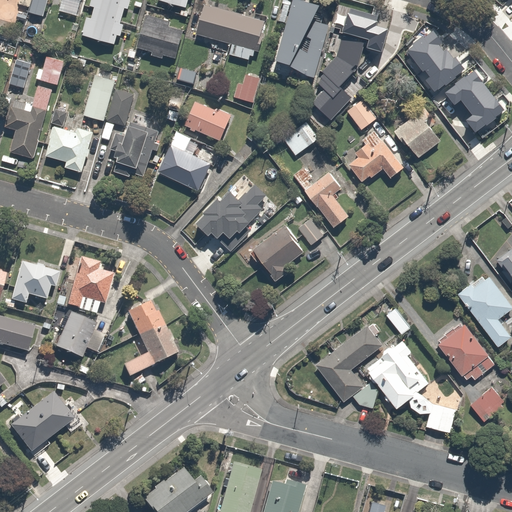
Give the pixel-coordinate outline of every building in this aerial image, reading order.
[(44,0),(28,0),(27,5),(26,11),(41,15),(44,0)] [(109,43),(120,0),(88,0),(88,5),(90,6),(87,17),(82,15),(77,34),(109,43)] [(311,18),(315,4),(299,0),(287,0),(268,69),(312,81),(329,22),(311,18)] [(205,8),(199,38),(213,41),(212,48),(226,51),(228,44),(237,46),(235,57),(256,61),(265,21),(205,8)] [(181,29),(165,25),(166,19),(146,14),(144,21),(141,20),(135,47),(149,50),(147,55),(162,58),(163,54),(174,57),(181,29)] [(348,23),(341,21),(335,56),(351,59),(352,57),(372,61),(377,31),(360,28),(362,19),(349,16),(348,23)] [(468,88),(439,50),(415,68),(424,79),(420,81),(430,94),(433,91),(444,106),(468,88)] [(64,55),(44,51),(42,67),(36,66),(34,81),(59,85),(64,55)] [(30,61),(15,56),(7,83),(22,88),(30,61)] [(195,71),(177,67),(175,79),(193,83),(195,71)] [(114,87),(116,82),(93,74),(81,114),(103,121),(104,118),(114,87)] [(253,102),(257,77),(242,74),(240,84),(234,83),(231,98),(253,102)] [(50,88),(26,81),(21,100),(10,97),(1,130),(12,133),(6,154),(30,160),(50,88)] [(128,121),(137,95),(114,87),(104,118),(127,126),(128,121)] [(229,113),(192,98),(181,126),(218,141),(229,113)] [(372,118),(358,100),(344,110),(358,129),(372,118)] [(433,121),(421,107),(392,132),(397,139),(400,137),(417,157),(441,137),(430,124),(433,121)] [(318,134),(304,118),(280,138),(294,154),(318,134)] [(122,141),(114,138),(108,158),(113,159),(109,171),(127,177),(129,171),(142,175),(156,130),(128,121),(127,126),(122,141)] [(85,157),(91,131),(72,127),(72,130),(51,125),(44,155),(63,160),(62,168),(81,172),(85,157)] [(403,167),(375,129),(360,141),(361,143),(352,150),(357,157),(346,165),(360,183),(380,168),(388,178),(403,167)] [(208,162),(167,144),(155,173),(196,190),(208,162)] [(279,172),(270,162),(262,170),(271,180),(279,172)] [(303,167),(293,174),(331,226),(347,215),(332,193),(341,187),(327,168),(312,179),(303,167)] [(233,235),(267,206),(249,186),(237,197),(233,192),(230,195),(215,207),(225,219),(222,222),(233,235)] [(322,233),(310,217),(296,227),(307,243),(322,233)] [(303,249),(284,226),(253,252),(276,279),(288,269),(285,264),(303,249)] [(511,250),(510,248),(494,260),(511,282),(511,250)] [(107,258),(79,250),(65,301),(76,304),(75,307),(94,312),(97,298),(103,300),(110,271),(104,269),(107,258)] [(58,269),(18,259),(9,296),(25,300),(27,292),(45,297),(48,285),(54,287),(58,269)] [(479,274),(454,292),(493,347),(509,336),(501,324),(505,321),(500,315),(511,306),(511,304),(490,274),(482,279),(479,274)] [(176,352),(151,297),(126,308),(146,351),(122,362),(128,374),(176,352)] [(411,327),(394,306),(383,314),(400,336),(411,327)] [(96,320),(70,309),(55,344),(81,355),(96,320)] [(34,323),(0,314),(0,343),(27,351),(34,323)] [(348,369),(380,343),(373,335),(380,329),(371,318),(311,366),(340,403),(351,395),(361,386),(348,369)] [(461,320),(434,340),(463,379),(469,375),(472,379),(493,362),(461,320)] [(427,382),(397,340),(378,354),(380,356),(363,368),(392,407),(407,397),(407,398),(407,399),(407,400),(407,401),(407,402),(407,403),(408,404),(408,405),(408,406),(409,407),(409,408),(410,409),(411,409),(411,410),(412,411),(413,411),(414,412),(415,413),(416,413),(417,413),(418,414),(419,414),(420,414),(421,414),(422,414),(423,414),(424,414),(425,413),(426,413),(424,427),(451,430),(453,408),(433,406),(417,390),(427,382)] [(358,404),(373,407),(381,400),(367,382),(361,386),(351,395),(358,404)] [(506,402),(491,384),(468,404),(483,422),(506,402)] [(73,417),(52,389),(8,423),(29,450),(73,417)] [(249,511),(261,466),(231,458),(217,511),(249,511)] [(180,511),(209,491),(196,473),(191,477),(181,464),(140,495),(151,509),(146,511),(180,511)] [(297,511),(305,481),(284,476),(283,483),(269,480),(261,511),(297,511)] [(383,511),(385,504),(369,500),(366,511),(383,511)]
